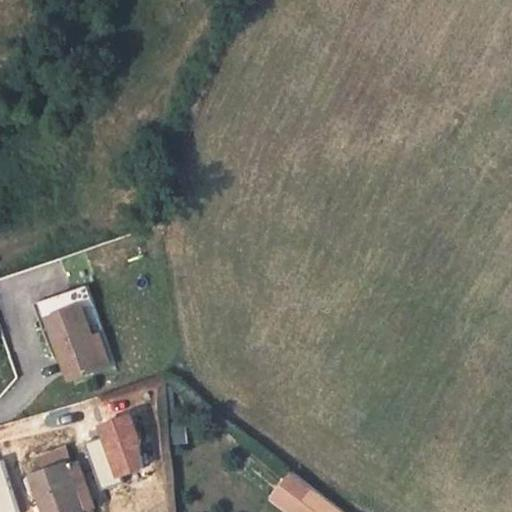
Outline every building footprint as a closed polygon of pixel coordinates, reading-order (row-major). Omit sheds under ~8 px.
[(71,284),(96,275),(87,249),(61,258),(71,284)] [(115,361),(96,304),(84,308),(105,366),(115,361)] [(105,366),(84,308),(53,318),(73,376),(105,366)] [(84,511),(96,507),(80,461),(67,466),(83,511),(84,511)] [(83,511),(67,466),(36,476),(45,501),(48,511),(83,511)] [(36,476),(26,479),(34,504),(45,501),(36,476)] [(349,511),(331,498),(329,496),(318,505),(317,511),(349,511)]
